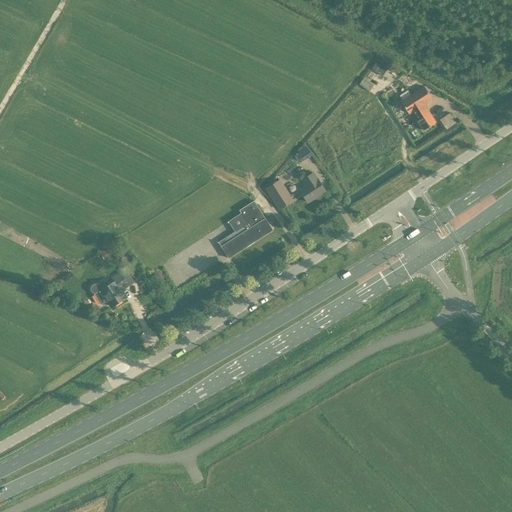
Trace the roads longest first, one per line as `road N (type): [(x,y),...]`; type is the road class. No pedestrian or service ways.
road 1 (unclassified): [(14,511),(122,460),(186,454),(370,348),(463,305)]
road 2 (primary): [(0,494),(136,427),(426,257)]
road 3 (primary): [(413,235),(232,345),(0,470)]
road 4 (unclassified): [(142,365),(387,210)]
road 5 (unclassified): [(400,201),(511,127)]
road 6 (unclassified): [(0,446),(113,381)]
